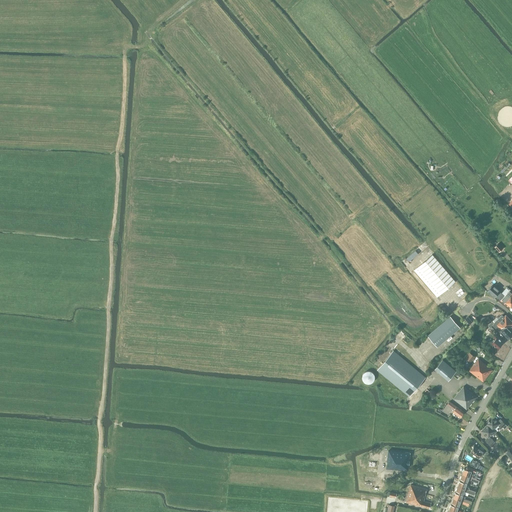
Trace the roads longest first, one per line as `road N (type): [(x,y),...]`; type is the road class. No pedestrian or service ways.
road 1 (track): [(124,61),(99,451)]
road 2 (tertiary): [(436,511),(464,437),(511,353)]
road 3 (track): [(397,334),(444,386),(474,380),(491,390)]
